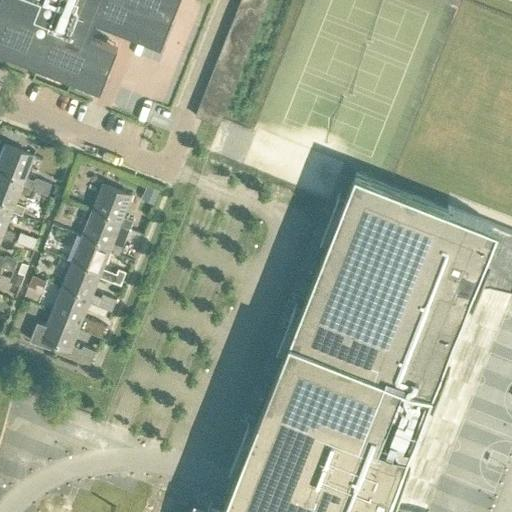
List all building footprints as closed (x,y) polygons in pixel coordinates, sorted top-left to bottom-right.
[(0,0),(0,45),(32,59),(101,86),(119,42),(90,31),(97,15),(128,28),(162,41),(174,11),(178,0),(0,0)] [(239,0),(240,1),(264,10),(267,0),(239,0)] [(240,1),(235,12),(259,21),(264,10),(240,1)] [(235,12),(231,23),(255,32),(259,21),(235,12)] [(231,23),(226,34),(250,44),(255,32),(231,23)] [(226,34),(222,45),(246,55),(250,44),(226,34)] [(222,45),(218,57),(241,66),(246,55),(222,45)] [(218,57),(213,68),(237,77),(241,66),(218,57)] [(213,68),(209,79),(233,88),(237,77),(213,68)] [(209,79),(204,90),(228,100),(233,88),(209,79)] [(204,90),(200,101),(224,111),(228,100),(204,90)] [(224,111),(200,101),(195,113),(219,122),(224,111)] [(3,141),(0,148),(0,170),(17,177),(16,181),(20,183),(30,187),(31,185),(45,190),(49,181),(35,175),(34,178),(24,174),(32,153),(3,141)] [(416,511),(389,501),(392,493),(434,388),(436,381),(473,290),(474,285),(511,289),(511,229),(447,203),(357,167),(232,484),(222,509),(209,504),(206,511),(416,511)] [(0,170),(0,199),(7,203),(6,206),(10,209),(20,212),(23,204),(14,200),(20,183),(16,181),(17,177),(0,170)] [(102,181),(92,207),(117,216),(115,220),(120,222),(130,226),(133,218),(123,214),(132,192),(102,181)] [(155,200),(160,188),(148,183),(143,195),(155,200)] [(0,199),(0,234),(10,238),(13,230),(4,226),(10,209),(6,206),(7,203),(0,199)] [(92,207),(82,232),(107,242),(105,246),(110,248),(120,252),(123,243),(113,239),(120,222),(115,220),(117,216),(92,207)] [(19,230),(15,239),(32,245),(35,236),(19,230)] [(82,232),(72,258),(96,268),(95,271),(100,274),(121,282),(126,269),(119,266),(117,271),(103,265),(110,248),(105,246),(107,242),(82,232)] [(0,263),(11,268),(16,257),(4,253),(3,255),(0,253),(0,234),(0,263)] [(72,258),(62,284),(86,294),(85,297),(89,299),(112,308),(116,296),(103,291),(102,294),(93,291),(100,274),(95,271),(96,268),(72,258)] [(20,280),(23,273),(12,269),(9,275),(20,280)] [(31,272),(27,283),(34,286),(36,281),(39,275),(31,272)] [(62,284),(52,309),(76,319),(75,323),(79,325),(89,329),(92,320),(83,316),(89,299),(85,297),(86,294),(62,284)] [(52,309),(51,309),(46,322),(38,319),(30,338),(50,346),(53,340),(64,345),(62,350),(90,361),(96,348),(83,343),(82,346),(72,343),(79,325),(75,323),(76,319),(52,309)] [(500,510),(511,470),(511,324),(496,320),(453,457),(466,462),(461,477),(487,485),(481,504),(500,510)] [(139,482),(128,511),(173,511),(179,496),(139,482)] [(89,511),(43,497),(38,511),(89,511)]
